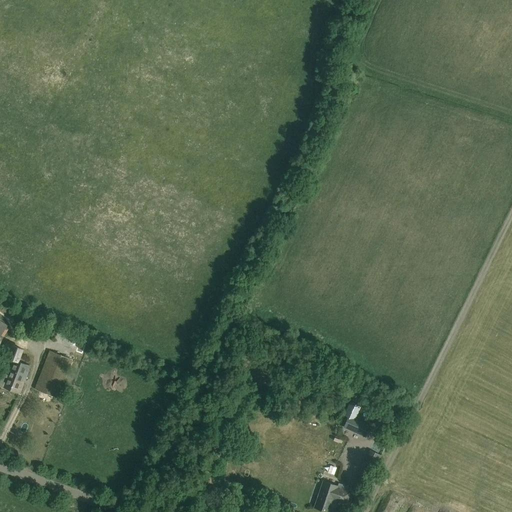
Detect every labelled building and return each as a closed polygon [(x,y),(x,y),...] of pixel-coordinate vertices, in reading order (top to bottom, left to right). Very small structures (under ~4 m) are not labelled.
[(24,384),(23,384),(24,380),(25,380),(30,366),(19,361),(23,349),(6,343),(2,355),(12,359),(6,374),(0,371),(0,385),(20,393),(24,384)] [(35,389),(58,397),(72,360),(50,351),(35,389)] [(401,408),(392,405),(389,411),(393,412),(390,420),(396,423),(401,408)] [(373,426),(349,416),(343,428),(368,438),(373,426)] [(370,450),(359,475),(370,480),(381,455),(370,450)] [(338,500),(347,503),(351,492),(342,489),(342,490),(338,488),(338,487),(324,482),(315,507),(329,511),(334,496),(339,498),(338,500)] [(402,511),(407,501),(392,495),(385,511),(402,511)]
